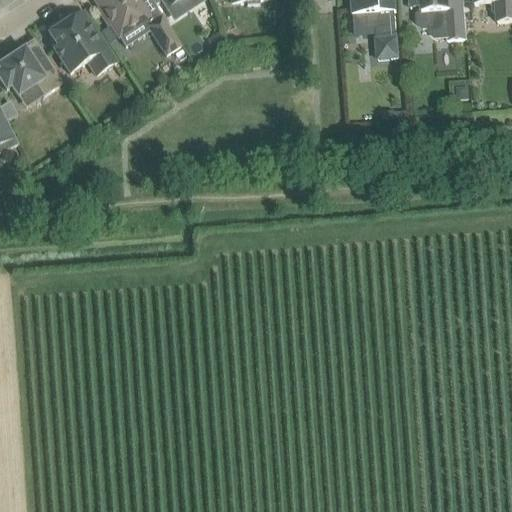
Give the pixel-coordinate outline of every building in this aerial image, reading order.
[(97,0),(98,0),(95,2),(103,14),(102,15),(110,28),(111,27),(119,39),(126,49),(150,33),(147,28),(153,25),(136,0),(97,0)] [(150,0),(155,7),(160,3),(174,24),(210,1),(209,0),(150,0)] [(394,0),(345,0),(346,0),(347,2),(348,3),(349,4),(351,5),(352,5),(353,17),(356,17),(356,27),(359,29),(361,32),(365,32),(372,31),(375,31),(378,63),(400,62),(398,38),(397,39),(396,36),(395,14),(396,14),(394,0)] [(409,0),(410,3),(410,4),(421,3),(422,11),(415,17),(416,26),(423,32),(446,30),(447,41),(447,43),(467,42),(465,18),(463,0),(409,0)] [(511,0),(474,0),(475,7),(492,6),(492,14),(497,14),(498,25),(511,24),(511,0)] [(109,54),(98,37),(84,14),(50,36),(58,49),(54,52),(65,69),(71,76),(88,65),(97,78),(117,65),(109,54)] [(153,25),(147,28),(150,33),(167,58),(182,49),(162,18),(153,25)] [(218,35),(207,42),(214,53),(225,46),(218,35)] [(0,70),(2,74),(0,75),(0,81),(7,92),(12,89),(19,99),(26,111),(44,99),(64,86),(56,74),(45,57),(33,65),(25,53),(0,69),(0,70)] [(456,89),(457,102),(470,102),(469,88),(456,89)] [(10,103),(0,109),(1,110),(7,124),(18,118),(10,103)] [(392,124),(409,122),(407,109),(390,111),(392,124)] [(0,147),(16,140),(9,128),(7,124),(1,110),(0,110),(0,147)]
